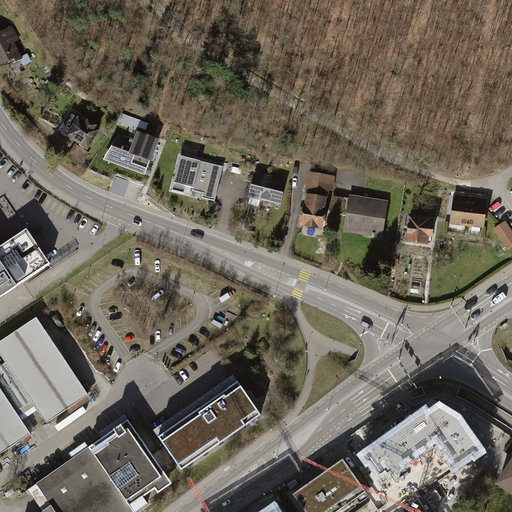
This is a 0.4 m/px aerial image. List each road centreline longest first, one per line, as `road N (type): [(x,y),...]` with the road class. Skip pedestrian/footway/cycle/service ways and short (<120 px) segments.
road 1 (track): [(485,188),(371,148),(221,55),(158,0)]
road 2 (tertiary): [(0,120),(32,159),(74,190),(277,273)]
road 3 (primary): [(202,511),(277,470),(430,357)]
road 4 (primary): [(370,372),(239,469),(195,511)]
road 5 (residential): [(0,481),(144,381)]
road 6 (tertiary): [(432,331),(301,273),(277,273)]
